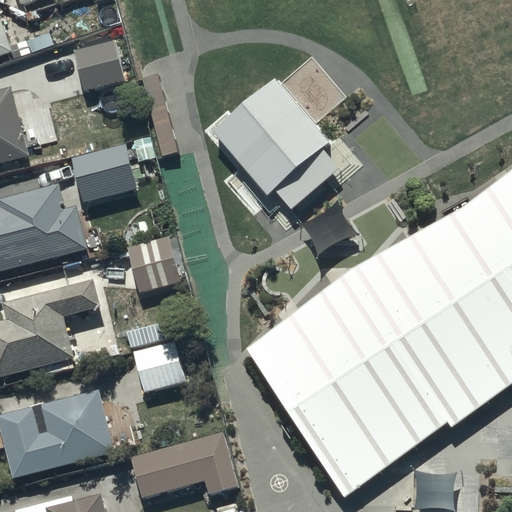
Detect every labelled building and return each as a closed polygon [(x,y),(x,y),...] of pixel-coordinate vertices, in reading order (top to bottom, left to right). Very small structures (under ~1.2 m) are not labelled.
[(0,0),(0,54),(17,48),(0,0)] [(117,47),(78,59),(90,97),(129,86),(117,47)] [(0,156),(4,155),(6,164),(43,154),(23,78),(0,83),(0,156)] [(131,141),(77,155),(88,200),(143,187),(131,141)] [(252,346),(350,497),(452,420),(456,427),(511,385),(511,170),(458,211),(354,268),(252,346)] [(5,207),(0,207),(0,270),(92,249),(81,205),(69,207),(63,182),(3,197),(5,207)] [(172,235),(133,245),(145,292),(184,283),(172,235)] [(10,316),(0,318),(0,375),(77,355),(67,316),(103,306),(96,279),(6,302),(10,316)] [(175,341),(139,349),(148,389),(184,381),(175,341)] [(102,389),(2,414),(3,421),(0,422),(0,445),(8,444),(16,477),(117,452),(102,389)] [(226,430),(139,454),(151,497),(211,481),(214,491),(241,483),(226,430)] [(109,511),(105,493),(50,507),(51,511),(109,511)]
